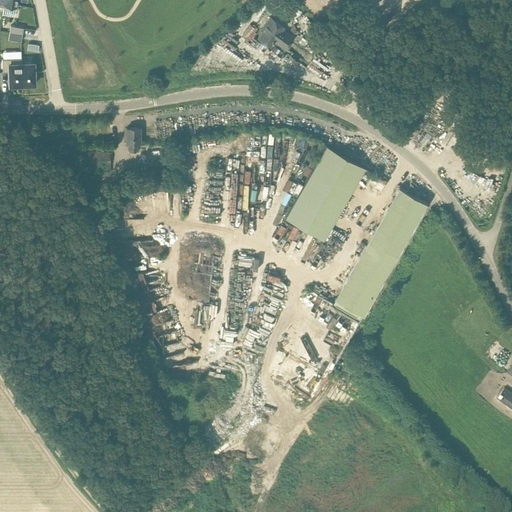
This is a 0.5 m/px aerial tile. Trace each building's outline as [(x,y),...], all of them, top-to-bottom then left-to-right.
[(4,0),(3,6),(16,8),(16,0),(4,0)] [(283,26),(270,16),(266,22),(267,23),(258,37),(270,45),(274,40),(286,48),(291,40),(293,36),(282,28),(283,26)] [(9,32),(22,34),(23,27),(11,25),(9,32)] [(9,32),(8,39),(21,41),(22,34),(9,32)] [(21,57),(2,58),(3,71),(9,71),(10,84),(14,84),(14,86),(22,86),(21,57)] [(22,57),(21,57),(22,86),(31,86),(31,83),(35,83),(34,62),(22,62),(22,57)] [(140,143),(140,137),(140,127),(126,127),(127,143),(129,143),(130,151),(137,151),(137,143),(140,143)] [(327,238),(365,163),(324,143),(286,218),(327,238)] [(259,157),(265,158),(264,163),(280,165),(282,147),(261,144),(259,157)] [(80,167),(101,166),(101,172),(110,171),(110,151),(79,152),(80,167)] [(406,191),(400,187),(337,296),(364,311),(427,202),(415,196),(417,191),(411,183),(410,183),(406,191)] [(140,304),(163,297),(155,268),(132,274),(140,304)] [(511,407),(511,392),(504,387),(497,397),(511,407)]
